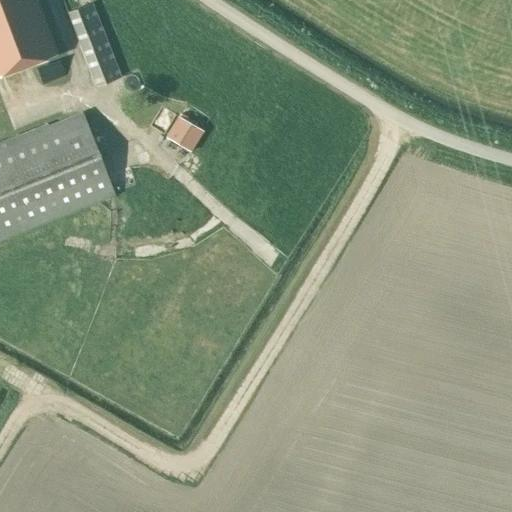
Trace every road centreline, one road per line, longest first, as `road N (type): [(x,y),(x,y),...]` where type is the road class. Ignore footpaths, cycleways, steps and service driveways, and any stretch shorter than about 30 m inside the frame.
road 1 (unknown): [(0,441),(25,406),(54,403),(163,463),(199,459),(349,221),(398,119)]
road 2 (unclassified): [(205,0),(398,119),(511,160)]
